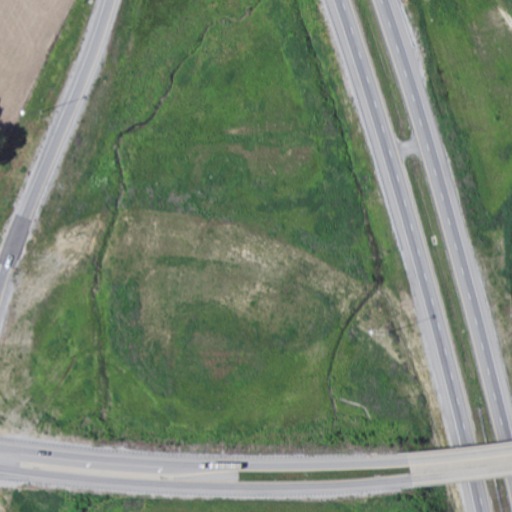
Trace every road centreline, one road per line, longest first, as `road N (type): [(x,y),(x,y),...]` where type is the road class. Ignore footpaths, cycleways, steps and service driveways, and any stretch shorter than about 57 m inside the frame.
road 1 (motorway): [(341,0),(426,280),(480,511)]
road 2 (motorway): [(511,474),(427,143),(381,0)]
road 3 (primary): [(0,466),(240,488),(413,481)]
road 4 (primary): [(411,464),(232,469),(0,448)]
road 5 (motorway): [(79,0),(0,290)]
